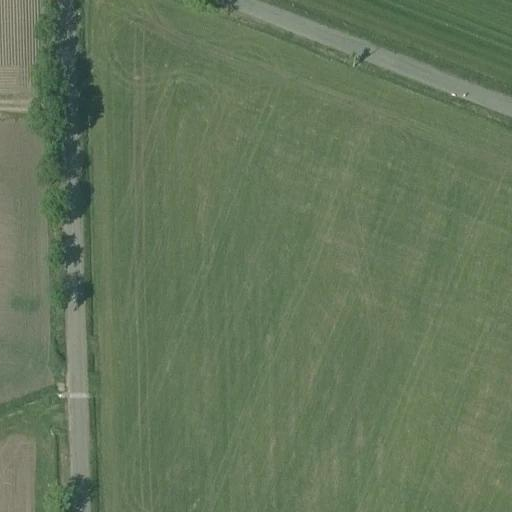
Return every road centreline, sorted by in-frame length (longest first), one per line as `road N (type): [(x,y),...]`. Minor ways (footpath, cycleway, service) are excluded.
road 1 (unclassified): [(65,0),(80,511)]
road 2 (unclassified): [(236,0),(511,107)]
